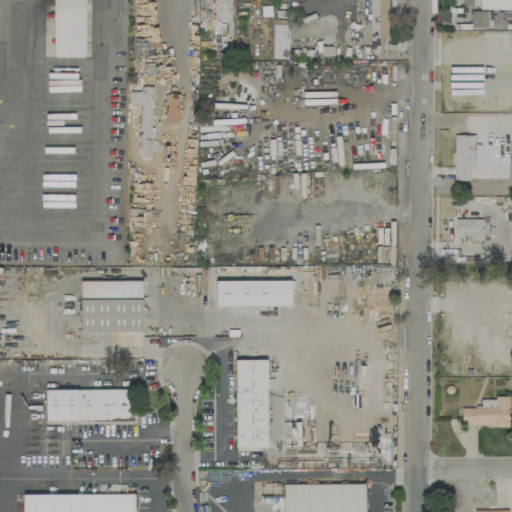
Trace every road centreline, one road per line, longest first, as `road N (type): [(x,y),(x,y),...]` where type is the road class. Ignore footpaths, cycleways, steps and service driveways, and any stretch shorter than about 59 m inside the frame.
road 1 (tertiary): [(424,0),(417,511)]
road 2 (residential): [(184,372),(189,511)]
